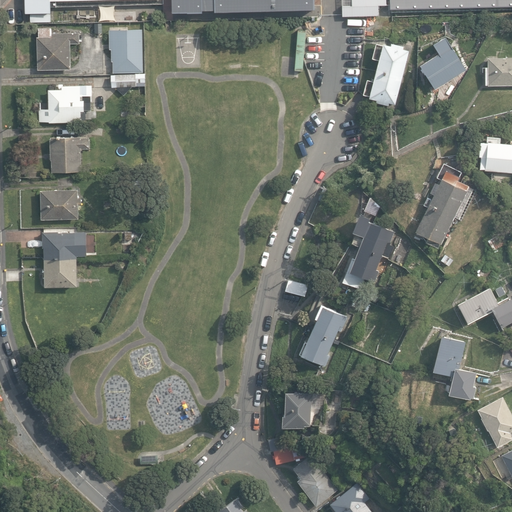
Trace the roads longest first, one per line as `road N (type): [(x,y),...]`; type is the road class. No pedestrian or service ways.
road 1 (residential): [(330,135),(280,243),(240,441)]
road 2 (residential): [(0,349),(27,412),(119,511)]
